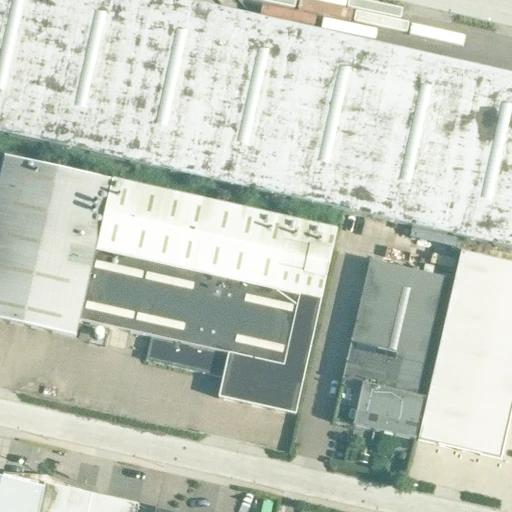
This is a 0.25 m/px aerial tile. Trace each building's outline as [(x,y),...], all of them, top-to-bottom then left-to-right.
[(511,77),(192,5),(168,0),(0,0),(0,134),(511,249),(511,77)] [(0,179),(0,322),(18,327),(75,339),(79,323),(151,339),(145,363),(223,380),(218,400),(295,417),(336,232),(110,181),(110,183),(55,171),(4,159),(0,179)] [(418,443),(500,462),(511,410),(511,266),(461,255),(418,443)] [(332,424),(384,436),(415,443),(452,282),(369,263),(332,424)] [(81,330),(79,340),(89,342),(91,332),(81,330)] [(0,479),(0,511),(137,511),(138,507),(87,495),(87,494),(83,493),(83,494),(6,477),(7,476),(3,475),(2,480),(0,479)]
